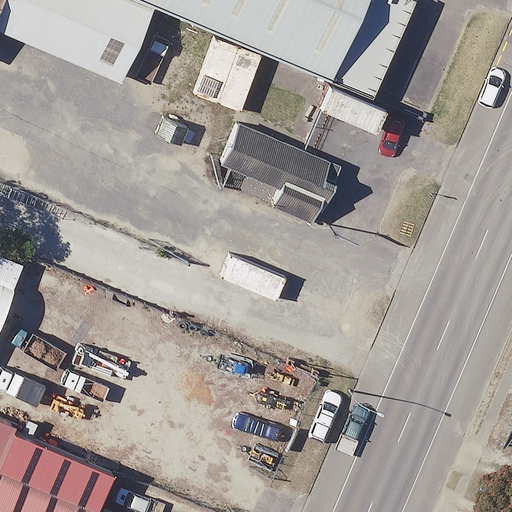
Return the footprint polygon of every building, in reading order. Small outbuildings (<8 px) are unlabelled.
[(108,26),(46,0),(0,0),(0,66),(77,99),(108,26)] [(334,0),(46,0),(108,26),(292,102),(334,0)] [(279,189),(271,206),(310,224),(337,167),(234,120),(208,178),(240,192),(248,175),(279,189)] [(0,413),(20,423),(35,387),(86,409),(104,367),(94,363),(105,337),(42,310),(26,348),(0,337),(0,413)] [(202,380),(118,344),(87,417),(172,453),(202,380)] [(64,511),(70,500),(0,470),(0,511),(64,511)]
